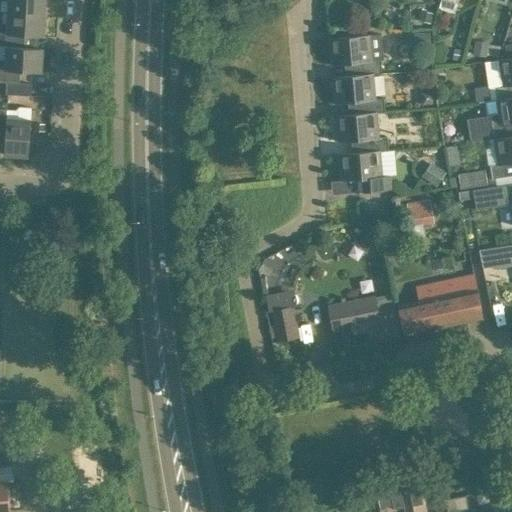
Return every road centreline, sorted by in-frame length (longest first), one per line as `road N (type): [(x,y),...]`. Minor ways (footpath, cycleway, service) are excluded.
road 1 (residential): [(511,351),(483,339),(412,350),(392,380),(272,395),(244,258),(312,217),(296,27),(311,0)]
road 2 (secondary): [(189,511),(147,199),(151,0)]
road 3 (residential): [(0,182),(62,175),(77,0)]
